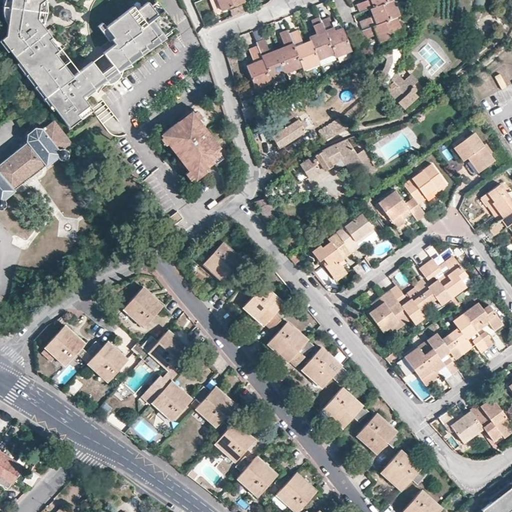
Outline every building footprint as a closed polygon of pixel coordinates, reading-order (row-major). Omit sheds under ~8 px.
[(10,0),(7,24),(6,35),(1,39),(9,50),(18,62),(54,108),(69,127),(80,118),(77,114),(89,105),(82,97),(80,94),(103,76),(108,71),(114,67),(126,58),(126,59),(132,54),(137,55),(140,53),(146,48),(144,45),(150,41),(154,41),(161,36),(161,32),(167,28),(169,30),(175,25),(164,10),(158,15),(151,6),(148,2),(136,10),(133,6),(121,15),(122,16),(128,24),(122,28),(127,35),(115,44),(103,52),(112,64),(100,73),(91,61),(72,76),(68,79),(60,67),(64,64),(55,53),(58,51),(49,39),(51,38),(52,37),(40,22),(37,18),(39,3),(43,0),(10,0)] [(43,21),(45,3),(43,0),(39,3),(37,18),(40,22),(43,21)] [(222,10),(218,0),(207,0),(213,13),(222,10)] [(218,0),(222,10),(244,1),(243,0),(218,0)] [(365,0),(356,3),(358,8),(359,12),(370,8),(389,0),(365,0)] [(398,15),(391,0),(389,0),(370,8),(373,15),(359,21),(361,25),(362,29),(394,17),(398,15)] [(490,10),(490,0),(473,0),(474,11),(490,10)] [(164,10),(157,1),(151,6),(158,15),(164,10)] [(128,24),(122,16),(121,15),(105,27),(114,37),(111,39),(115,44),(127,35),(122,28),(128,24)] [(309,41),(316,58),(333,52),(321,20),(319,17),(314,19),(311,21),(316,34),(308,38),(309,41)] [(321,20),(333,52),(335,55),(351,49),(343,28),(334,31),(329,17),(325,18),(321,20)] [(362,29),(360,30),(363,38),(376,33),(379,42),(400,33),(394,17),(362,29)] [(169,30),(167,28),(161,32),(161,36),(154,41),(150,41),(144,45),(146,48),(148,50),(170,32),(169,30)] [(289,33),(301,64),(303,68),(318,62),(316,58),(309,41),(303,43),(297,29),(293,31),(289,33)] [(257,46),(269,77),(301,64),(289,33),(288,30),(283,32),(279,33),(284,47),(269,53),(264,39),(260,41),(255,43),(257,46)] [(51,38),(49,39),(58,51),(63,46),(60,44),(57,42),(53,40),(51,38)] [(9,50),(1,39),(0,39),(0,42),(7,52),(9,50)] [(377,82),(388,87),(394,72),(399,56),(402,45),(379,54),(385,56),(387,59),(385,64),(377,82)] [(269,77),(257,46),(252,47),(248,49),(254,63),(246,66),(255,87),(271,81),(269,77)] [(137,55),(132,54),(126,59),(128,61),(130,63),(141,55),(140,53),(137,55)] [(128,61),(126,59),(126,58),(114,67),(116,70),(128,61)] [(54,108),(18,62),(16,64),(52,110),(54,108)] [(72,76),(64,64),(60,67),(68,79),(72,76)] [(388,87),(386,90),(404,108),(417,96),(413,92),(414,90),(415,89),(414,88),(412,87),(411,88),(410,89),(409,87),(404,82),(394,72),(388,87)] [(416,81),(411,75),(404,82),(409,87),(414,83),(416,81)] [(105,79),(103,76),(80,94),(82,97),(105,79)] [(256,103),(253,97),(241,101),(243,108),(254,104),(256,103)] [(242,109),(245,119),(258,114),(256,109),(254,104),(243,108),(242,109)] [(92,110),(89,105),(77,114),(80,118),(92,110)] [(69,142),(43,110),(30,121),(33,124),(32,128),(25,134),(24,140),(25,142),(0,162),(0,207),(1,208),(2,206),(3,204),(4,203),(3,200),(2,199),(13,190),(12,189),(42,165),(44,165),(55,157),(56,158),(58,159),(60,159),(61,159),(63,159),(64,158),(65,156),(66,155),(66,153),(66,151),(65,149),(64,148),(62,147),(69,142)] [(193,112),(192,110),(178,120),(180,122),(193,112)] [(197,110),(193,112),(199,119),(202,117),(197,110)] [(293,110),(266,127),(270,134),(268,136),(271,139),(273,138),(275,141),(277,145),(276,146),(277,150),(281,147),(281,146),(304,131),(305,132),(309,130),(306,127),(304,128),(300,121),(301,120),(299,116),(297,117),(293,110)] [(424,113),(422,111),(421,110),(414,115),(417,120),(418,120),(420,121),(424,119),(424,118),(425,116),(424,113)] [(199,119),(193,112),(180,122),(178,120),(161,133),(170,145),(169,146),(177,157),(188,171),(193,178),(195,180),(207,171),(205,169),(214,162),(212,160),(220,154),(217,150),(220,147),(199,119)] [(336,135),(343,125),(342,122),(333,127),(336,135)] [(325,140),(336,135),(333,127),(321,132),(325,140)] [(479,171),(494,160),(474,132),(455,146),(464,159),(468,156),(475,165),(479,171)] [(170,145),(161,133),(160,135),(162,137),(160,138),(165,145),(167,144),(169,146),(170,145)] [(356,153),(346,139),(343,140),(340,141),(337,142),(333,144),(329,146),(325,148),(319,151),(314,154),(312,155),(309,157),(304,159),(300,163),(309,177),(323,169),(342,156),(352,171),(354,171),(364,165),(370,174),(377,169),(363,149),(356,153)] [(223,159),(220,154),(212,160),(214,162),(216,164),(223,159)] [(432,163),(404,184),(414,197),(419,203),(427,197),(428,198),(435,193),(433,190),(445,181),(432,163)] [(370,174),(364,165),(354,171),(360,181),(370,174)] [(193,178),(188,171),(184,173),(189,180),(193,178)] [(448,184),(445,181),(433,190),(435,193),(448,184)] [(511,210),(511,198),(501,182),(485,194),(491,203),(493,202),(498,209),(494,212),(499,220),(511,210)] [(419,203),(414,197),(406,202),(396,189),(379,202),(398,227),(406,222),(403,217),(400,213),(408,207),(411,211),(417,220),(426,213),(419,203)] [(438,198),(435,193),(428,198),(431,203),(434,201),(438,198)] [(491,209),(494,212),(498,209),(493,202),(491,203),(485,194),(482,196),(491,209)] [(254,209),(259,207),(265,222),(278,218),(272,203),(268,204),(267,197),(265,197),(265,198),(252,202),(254,209)] [(407,214),(411,211),(408,207),(400,213),(403,217),(407,214)] [(511,210),(499,220),(489,227),(494,234),(507,224),(511,220),(511,210)] [(183,220),(177,213),(168,220),(174,227),(183,220)] [(362,213),(337,231),(337,232),(352,252),(360,245),(359,242),(364,238),(362,235),(366,233),(368,235),(375,230),(362,213)] [(359,242),(360,245),(363,243),(370,238),(372,241),(379,236),(375,230),(368,235),(364,238),(359,242)] [(352,252),(337,232),(329,238),(331,241),(323,247),(321,244),(313,251),(319,260),(321,259),(323,257),(325,261),(323,263),(333,276),(344,268),(342,265),(339,261),(344,258),(352,252)] [(216,275),(223,282),(243,259),(222,241),(210,255),(202,263),(216,275)] [(202,263),(210,255),(205,251),(198,259),(202,263)] [(447,264),(456,258),(453,254),(448,259),(444,261),(447,264)] [(433,258),(427,263),(436,275),(442,270),(438,265),(433,258)] [(448,273),(439,279),(452,296),(467,285),(462,279),(468,274),(456,258),(447,264),(453,272),(449,275),(448,273)] [(436,275),(427,263),(420,267),(426,274),(429,279),(436,275)] [(344,268),(333,276),(336,280),(347,272),(344,268)] [(240,286),(251,274),(245,269),(234,281),(240,286)] [(257,279),(251,274),(240,286),(246,291),(257,279)] [(418,280),(414,283),(416,287),(425,281),(422,277),(418,280)] [(425,281),(416,287),(428,303),(437,297),(442,304),(452,296),(439,279),(432,284),(434,286),(430,288),(425,281)] [(406,297),(399,302),(403,306),(409,301),(410,303),(414,301),(408,293),(416,287),(414,283),(405,290),(402,292),(406,297)] [(263,324),(282,302),(262,284),(243,307),(258,320),(263,324)] [(397,285),(390,290),(399,302),(406,297),(402,292),(397,285)] [(121,308),(142,327),(161,305),(154,298),(141,287),(121,308)] [(409,301),(403,306),(412,318),(415,323),(425,316),(420,310),(428,303),(416,287),(408,293),(414,301),(410,303),(409,301)] [(399,302),(390,290),(381,296),(384,300),(375,306),(369,312),(383,331),(388,328),(399,320),(402,325),(412,318),(403,306),(399,302)] [(384,300),(381,296),(377,299),(373,303),(375,306),(384,300)] [(479,301),(463,312),(477,331),(485,325),(484,323),(488,320),(494,327),(502,321),(490,303),(484,307),(479,301)] [(282,302),(263,324),(269,330),(288,308),(282,302)] [(458,326),(450,332),(462,350),(471,343),(466,336),(469,333),(470,335),(477,331),(463,312),(453,319),(458,326)] [(402,325),(399,320),(388,328),(392,333),(402,325)] [(485,325),(477,331),(480,335),(487,330),(490,335),(495,332),(505,324),(502,321),(494,327),(488,320),(484,323),(485,325)] [(296,350),(306,339),(286,321),(266,343),(271,347),(286,361),(288,359),(296,350)] [(43,346),(54,356),(64,365),(84,343),(76,335),(63,324),(43,346)] [(157,341),(147,352),(167,370),(171,366),(188,348),(177,339),(167,329),(157,341)] [(487,330),(480,335),(488,346),(495,341),(490,335),(487,330)] [(437,331),(427,339),(441,357),(448,352),(446,350),(450,348),(455,355),(462,350),(450,332),(442,338),(437,331)] [(471,343),(462,350),(465,353),(475,346),(477,345),(474,340),(480,335),(477,331),(470,335),(469,333),(466,336),(471,343)] [(488,346),(480,335),(474,340),(477,345),(482,351),(488,346)] [(141,346),(147,352),(157,341),(151,336),(141,346)] [(312,345),(306,339),(296,350),(302,356),(312,345)] [(441,357),(427,339),(405,355),(424,380),(431,375),(431,374),(432,373),(432,372),(431,369),(434,367),(436,370),(439,368),(442,366),(445,364),(444,362),(441,357)] [(87,362),(86,363),(107,381),(127,359),(117,349),(106,340),(102,346),(92,357),(87,362)] [(86,351),(92,357),(102,346),(96,341),(86,351)] [(131,348),(141,358),(147,352),(141,346),(136,342),(131,348)] [(54,356),(43,346),(40,350),(51,360),(54,356)] [(339,365),(340,364),(320,347),(300,369),(310,378),(320,387),(330,376),(339,365)] [(448,352),(441,357),(444,362),(451,357),(454,361),(458,358),(465,353),(462,350),(455,355),(450,348),(446,350),(448,352)] [(302,356),(296,350),(288,359),(294,365),(302,356)] [(92,357),(86,351),(81,357),(87,362),(92,357)] [(393,351),(386,357),(389,360),(396,355),(393,351)] [(451,357),(444,362),(445,364),(452,373),(459,368),(454,361),(451,357)] [(345,371),(339,365),(330,376),(335,382),(345,371)] [(150,402),(171,379),(178,372),(171,366),(167,370),(161,377),(158,375),(140,396),(149,404),(150,402)] [(431,375),(424,380),(426,384),(442,373),(439,368),(436,370),(434,367),(431,369),(432,372),(432,373),(431,374),(431,375)] [(171,379),(150,402),(170,420),(191,398),(182,389),(171,379)] [(199,402),(195,408),(214,426),(235,403),(226,395),(215,385),(209,391),(199,402)] [(193,397),(199,402),(209,391),(203,386),(193,397)] [(352,417),(361,406),(341,388),(322,411),(333,421),(341,428),(352,417)] [(483,426),(493,439),(499,435),(500,430),(511,422),(492,396),(484,402),(488,406),(484,409),(480,404),(479,402),(471,409),(483,426)] [(199,402),(193,397),(189,402),(195,407),(199,402)] [(367,411),(361,406),(352,417),(357,422),(367,411)] [(464,441),(483,426),(471,409),(454,421),(451,424),(464,441)] [(386,442),(395,431),(375,412),(355,435),(366,445),(376,453),(386,442)] [(212,432),(218,437),(228,426),(223,421),(212,432)] [(218,437),(213,443),(233,461),(253,439),(245,431),(233,421),(228,426),(218,437)] [(493,439),(495,442),(511,429),(511,423),(511,422),(500,430),(499,435),(493,439)] [(401,435),(395,431),(386,442),(391,446),(401,435)] [(410,479),(420,468),(400,450),(380,472),(389,480),(400,490),(410,479)] [(0,482),(7,487),(20,465),(0,452),(0,482)] [(241,472),(235,478),(255,495),(275,473),(268,466),(256,455),(251,460),(241,472)] [(235,466),(241,472),(251,460),(245,455),(235,466)] [(426,473),(420,468),(410,479),(416,485),(426,473)] [(24,481),(31,485),(37,475),(29,471),(24,481)] [(274,483),(280,488),(290,477),(284,472),(274,483)] [(280,488),(275,494),(295,511),(315,490),(309,485),(295,472),(290,477),(280,488)] [(402,511),(437,511),(442,507),(421,489),(401,511),(402,511)] [(511,511),(511,494),(489,511),(511,511)] [(89,511),(94,509),(89,500),(83,503),(89,511)]
